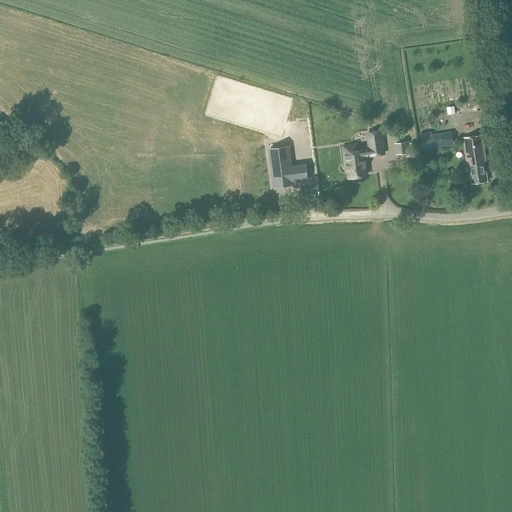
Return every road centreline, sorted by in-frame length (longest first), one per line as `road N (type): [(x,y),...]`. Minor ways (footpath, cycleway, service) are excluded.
road 1 (track): [(0,260),(232,223),(371,212)]
road 2 (unclassified): [(511,149),(480,0)]
road 3 (unclassified): [(511,209),(371,212)]
